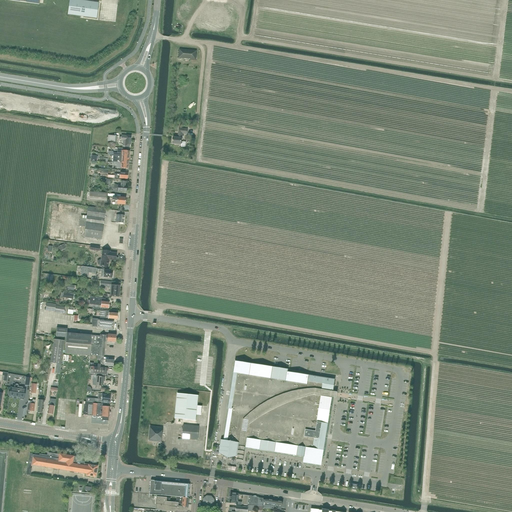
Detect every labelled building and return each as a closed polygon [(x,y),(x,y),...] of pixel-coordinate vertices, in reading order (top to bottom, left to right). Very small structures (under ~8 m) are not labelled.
[(96,18),(98,3),(77,0),(69,0),(68,14),(96,18)] [(196,51),(179,49),(179,58),(190,59),(190,60),(196,61),(196,51)] [(187,133),(187,129),(179,128),(178,137),(173,137),(173,144),(181,145),(181,147),(185,147),(186,142),(181,142),(182,138),(183,138),(183,133),(187,133)] [(130,147),(131,136),(121,135),(121,137),(119,137),(119,140),(121,140),(121,141),(123,141),(122,146),(130,147)] [(125,181),(124,181),(121,181),(121,185),(115,185),(114,188),(118,188),(117,191),(126,192),(126,186),(125,186),(125,181)] [(106,203),(107,193),(90,191),(90,192),(87,192),(87,201),(89,201),(106,203)] [(102,240),(106,209),(88,207),(87,216),(81,215),(80,221),(86,222),(84,237),(102,240)] [(123,223),(124,215),(116,215),(115,223),(123,223)] [(110,253),(110,251),(102,250),(101,260),(100,260),(99,260),(98,261),(97,262),(97,263),(98,264),(99,265),(100,265),(100,266),(108,267),(109,260),(115,260),(117,260),(117,258),(116,257),(116,253),(110,253)] [(101,269),(87,267),(82,267),(81,276),(88,277),(88,273),(95,274),(96,271),(101,271),(101,275),(104,275),(103,277),(111,278),(112,271),(104,270),(101,270),(101,269)] [(111,285),(111,282),(100,281),(100,286),(111,287),(110,296),(119,297),(120,286),(111,285)] [(90,297),(89,304),(101,306),(101,307),(108,308),(108,307),(109,307),(109,305),(109,302),(105,302),(105,299),(102,298),(90,297)] [(56,306),(56,304),(47,303),(45,311),(64,313),(65,307),(56,306)] [(109,311),(108,311),(100,310),(100,318),(117,319),(117,314),(109,313),(109,311)] [(114,321),(113,320),(98,319),(98,320),(97,327),(97,328),(97,329),(112,330),(113,330),(114,321)] [(103,356),(104,356),(105,344),(105,341),(105,338),(107,338),(107,341),(115,342),(116,335),(108,335),(105,334),(105,335),(100,334),(100,336),(67,333),(67,329),(57,328),(56,336),(66,337),(64,354),(90,356),(90,355),(98,356),(103,356)] [(59,374),(64,341),(54,339),(51,363),(56,364),(55,373),(59,374)] [(103,356),(98,356),(97,359),(102,359),(101,365),(113,366),(113,360),(103,359),(103,356)] [(307,430),(326,433),(332,394),(335,379),(287,372),(288,369),(235,361),(228,408),(229,409),(224,440),(221,440),(219,453),(228,455),(238,456),(239,451),(242,451),(244,452),(245,450),(245,447),(305,457),(304,463),(320,465),(321,459),(322,460),(324,446),(325,439),(306,436),(307,430)] [(93,365),(93,363),(90,363),(88,374),(107,376),(107,367),(100,366),(100,364),(98,364),(97,366),(93,365)] [(93,379),(92,385),(101,386),(103,386),(103,381),(104,381),(105,377),(96,376),(96,379),(93,379)] [(10,387),(9,396),(24,398),(26,389),(18,388),(19,386),(18,385),(17,385),(16,384),(15,385),(14,385),(14,388),(10,387)] [(86,398),(86,401),(97,402),(110,403),(110,402),(110,401),(111,400),(110,399),(110,395),(107,394),(98,393),(98,398),(98,399),(86,398)] [(196,421),(198,395),(177,393),(175,418),(196,421)] [(55,404),(56,400),(50,399),(48,414),(53,414),(54,404),(55,404)] [(34,411),(35,400),(32,400),(32,402),(28,401),(28,402),(27,410),(29,411),(34,411)] [(102,406),(102,403),(98,403),(98,404),(93,403),(92,404),(88,404),(87,415),(88,415),(92,416),(108,417),(109,417),(109,415),(109,413),(109,407),(102,406)] [(183,425),(182,438),(198,440),(199,426),(195,426),(189,425),(183,425)] [(161,442),(162,428),(150,426),(149,441),(161,442)] [(59,454),(47,452),(47,455),(39,454),(39,456),(33,455),(32,454),(30,453),(26,475),(30,475),(31,469),(30,469),(30,464),(86,474),(86,475),(96,477),(97,466),(84,464),(84,462),(76,461),(77,457),(59,454)] [(150,494),(152,494),(152,495),(155,495),(157,495),(177,497),(188,498),(188,494),(189,486),(189,484),(189,483),(155,480),(153,480),(151,480),(150,494)] [(238,502),(238,494),(231,493),(230,503),(234,503),(234,504),(242,505),(242,504),(242,502),(238,502)] [(152,494),(151,500),(157,500),(157,501),(156,510),(167,511),(176,510),(186,511),(187,511),(187,504),(188,498),(177,497),(177,502),(170,502),(171,498),(157,497),(157,495),(155,495),(152,495),(152,494)] [(214,500),(211,496),(207,496),(204,499),(203,503),(206,507),(210,507),(213,504),(214,504),(214,500)] [(254,505),(257,506),(259,498),(259,497),(249,496),(248,505),(254,505)] [(266,499),(259,498),(257,506),(263,506),(263,509),(277,509),(281,510),(281,508),(282,508),(283,501),(282,501),(282,500),(279,500),(279,501),(272,500),(273,499),(270,498),(269,499),(266,499)]
